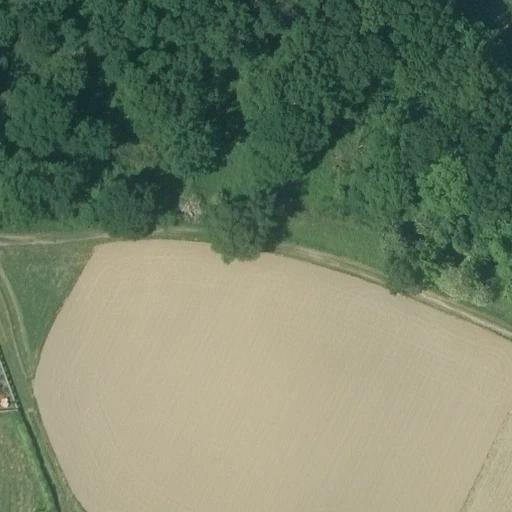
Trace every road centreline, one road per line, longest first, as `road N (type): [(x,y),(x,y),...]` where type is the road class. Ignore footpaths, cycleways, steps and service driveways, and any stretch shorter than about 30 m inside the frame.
road 1 (track): [(511,323),(410,275),(267,232),(121,228),(0,239)]
road 2 (track): [(61,511),(0,347)]
